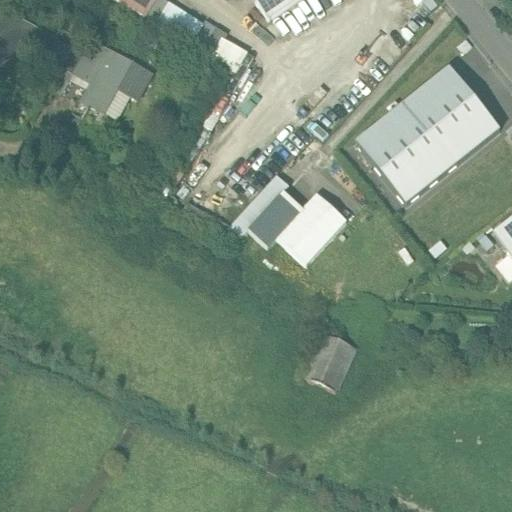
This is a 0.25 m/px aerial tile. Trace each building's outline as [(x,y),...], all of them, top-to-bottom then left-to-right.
[(159,0),(106,0),(145,23),(159,0)] [(250,0),(268,25),(304,0),(250,0)] [(9,15),(0,21),(0,60),(27,41),(9,15)] [(226,38),(204,26),(190,52),(212,64),(226,38)] [(57,46),(33,33),(32,52),(49,61),(57,46)] [(72,53),(57,45),(49,61),(47,65),(72,79),(82,60),(82,59),(81,59),(72,54),(72,53)] [(152,77),(101,50),(93,65),(82,84),(89,88),(80,105),(79,107),(88,112),(89,110),(105,118),(118,95),(136,105),(152,77)] [(93,65),(82,60),(72,79),(82,84),(93,65)] [(497,135),(448,73),(353,148),(402,210),(497,135)] [(277,181),(228,234),(240,245),(248,236),(281,200),(288,192),(277,181)] [(281,200),(248,236),(268,254),(276,245),(301,218),(281,200)] [(301,218),(276,245),(306,272),(346,227),(317,201),(301,218)] [(511,227),(494,242),(511,265),(511,227)] [(357,354),(322,339),(302,382),(337,398),(357,354)]
